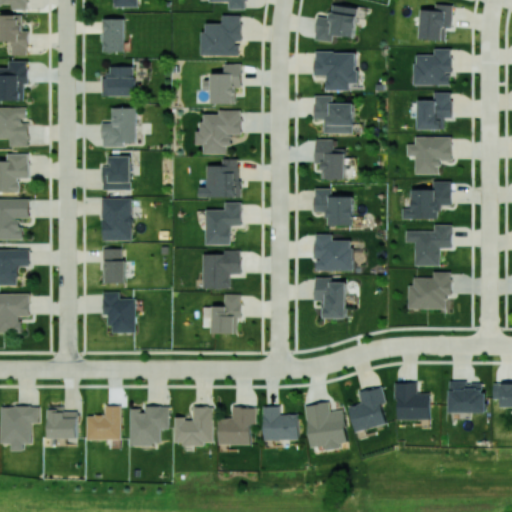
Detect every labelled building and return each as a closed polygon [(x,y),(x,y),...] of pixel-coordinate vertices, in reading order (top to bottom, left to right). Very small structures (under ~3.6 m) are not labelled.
[(0,0),(0,3),(12,3),(12,8),(29,9),(28,0),(0,0)] [(246,0),(210,0),(210,1),(229,1),(229,8),(246,8),(246,0)] [(421,9),(420,38),(446,39),(447,27),(452,27),(454,4),(436,3),(436,9),(421,9)] [(315,39),(333,41),(333,34),(355,37),(358,6),(332,4),(330,17),(318,15),(315,39)] [(23,14),(1,14),(2,41),(13,41),(13,54),(29,54),(29,30),(23,31),(23,14)] [(202,54),(240,55),(240,42),(242,42),(242,15),(223,14),(223,23),(206,22),(206,31),(202,31),(202,54)] [(125,18),(104,18),(105,51),(125,51),(125,18)] [(415,84),(451,84),(451,73),(452,73),(452,48),(435,48),(435,54),(415,54),(415,84)] [(327,89),(350,89),(350,82),(357,82),(357,51),(316,50),(316,75),(327,75),(327,89)] [(29,60),(10,60),(10,67),(0,67),(0,100),(26,100),(25,83),(29,83),(29,60)] [(213,103),(236,103),(236,87),(242,87),(242,63),(225,63),(225,72),(213,72),(213,103)] [(135,95),(136,66),(111,65),(111,74),(103,74),(103,95),(135,95)] [(452,91),(434,92),(434,99),(418,100),(419,129),(445,128),(445,116),(452,116),(452,91)] [(325,132),(354,132),(355,103),(334,102),(334,94),(316,94),(315,118),(325,118),(325,132)] [(10,145),(29,146),(30,121),(26,121),(27,107),(0,106),(0,137),(10,138),(10,145)] [(125,146),(125,142),(136,142),(137,107),(113,107),(113,122),(103,122),(103,146),(125,146)] [(204,113),(204,121),(201,121),(201,130),(197,130),(197,142),(204,142),(204,151),(226,151),(226,142),(231,142),(231,135),(229,135),(229,131),(242,131),(242,116),(240,116),(240,108),(220,108),(220,113),(204,113)] [(415,173),(440,173),(440,159),(452,159),(452,135),(415,136),(415,143),(408,143),(408,155),(415,155),(415,173)] [(346,148),(335,148),(335,138),(316,139),(316,163),(324,163),(324,178),(346,178),(346,148)] [(0,190),(20,191),(20,177),(30,177),(30,153),(8,153),(8,161),(0,160),(0,190)] [(132,189),(131,155),(111,155),(111,166),(103,166),(103,189),(132,189)] [(208,165),(224,165),(224,158),(238,158),(238,165),(239,165),(239,180),(241,180),(241,195),(200,194),(200,186),(208,186),(208,165)] [(403,218),(440,217),(440,204),(452,204),(452,180),(433,181),(433,188),(412,188),(412,207),(403,208),(403,218)] [(354,196),(333,195),(333,188),(315,188),(315,211),(327,211),(327,224),(354,225),(354,196)] [(103,239),(133,239),(132,197),(102,197),(103,239)] [(31,198),(0,198),(0,238),(23,238),(23,217),(31,217),(31,198)] [(206,208),(225,208),(225,200),(242,200),(242,224),(230,224),(230,241),(207,242),(206,208)] [(415,264),(440,264),(440,247),(452,247),(452,224),(434,224),(434,230),(406,230),(406,241),(415,241),(415,264)] [(316,270),(353,269),(353,239),(333,239),(333,233),(316,233),(316,270)] [(123,247),(103,248),(103,282),(126,282),(126,259),(123,259),(123,247)] [(31,248),(0,248),(0,284),(19,284),(19,265),(30,265),(31,248)] [(203,253),(224,252),(224,249),(240,249),(240,257),(241,257),(241,272),(230,272),(230,286),(203,286),(203,253)] [(409,308),(447,308),(447,294),(452,294),(452,270),(433,271),(433,277),(414,277),(414,284),(409,284),(409,308)] [(347,317),(347,281),(333,282),(333,277),(316,277),(316,300),(323,300),(323,317),(347,317)] [(136,297),(120,298),(120,291),(103,291),(103,314),(110,314),(110,332),(137,331),(136,297)] [(0,292),(0,332),(23,332),(22,315),(31,315),(30,292),(0,292)] [(213,304),(225,304),(225,292),(241,292),(241,301),(242,301),(242,315),(237,315),(237,331),(213,331),(213,304)] [(396,382),(397,419),(432,419),(431,392),(418,393),(418,381),(396,382)] [(487,413),(488,391),(483,391),(483,381),(450,381),(449,411),(487,413)] [(349,405),(356,431),(388,423),(383,403),(387,402),(383,385),(359,392),(362,402),(349,405)] [(307,404),(311,446),(327,445),(327,449),(341,447),(341,442),(348,441),(345,409),(331,410),(330,401),(307,404)] [(40,422),(40,405),(1,405),(2,443),(12,442),(13,449),(24,449),(24,443),(32,443),(32,422),(40,422)] [(78,438),(79,411),(65,411),(65,405),(50,405),(50,437),(78,438)] [(122,438),(122,405),(106,405),(106,414),(88,415),(88,439),(122,438)] [(131,444),(162,444),(162,427),(170,428),(170,405),(144,405),(144,407),(131,407),(131,444)] [(214,405),(194,405),(194,417),(175,417),(176,444),(215,443),(214,405)] [(300,438),(300,413),(281,413),(281,405),(264,405),(265,439),(300,438)] [(219,443),(251,444),(252,423),(257,424),(258,406),(233,406),(233,416),(220,416),(219,443)]
